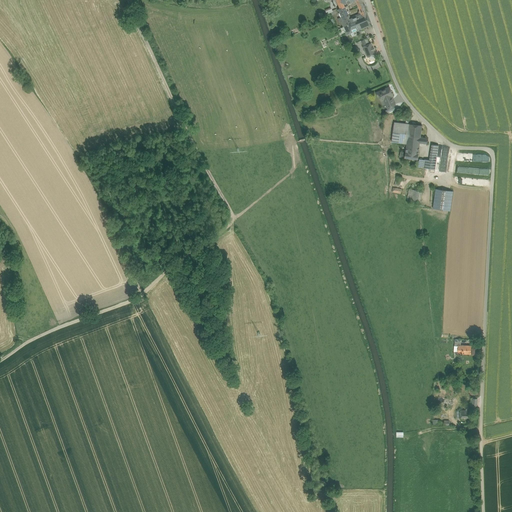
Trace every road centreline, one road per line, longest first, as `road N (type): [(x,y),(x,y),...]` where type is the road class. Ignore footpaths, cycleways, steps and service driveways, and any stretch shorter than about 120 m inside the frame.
road 1 (track): [(483,511),(493,150),(452,147),(402,95),(369,0)]
road 2 (track): [(128,0),(232,217),(133,301),(51,330),(0,361)]
